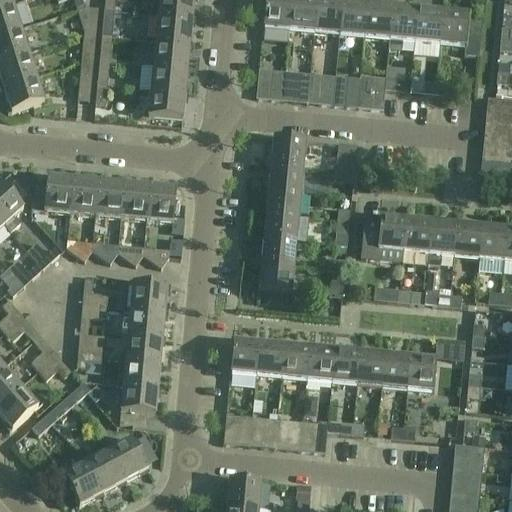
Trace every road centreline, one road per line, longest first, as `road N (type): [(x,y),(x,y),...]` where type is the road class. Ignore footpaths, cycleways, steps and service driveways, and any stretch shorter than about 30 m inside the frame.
road 1 (residential): [(214,119),(471,139),(474,105)]
road 2 (residential): [(428,511),(430,495),(421,484),(184,458)]
road 3 (residential): [(197,317),(447,337)]
road 4 (residential): [(0,144),(211,164)]
road 5 (residential): [(197,317),(211,164)]
road 6 (residential): [(184,458),(197,317)]
